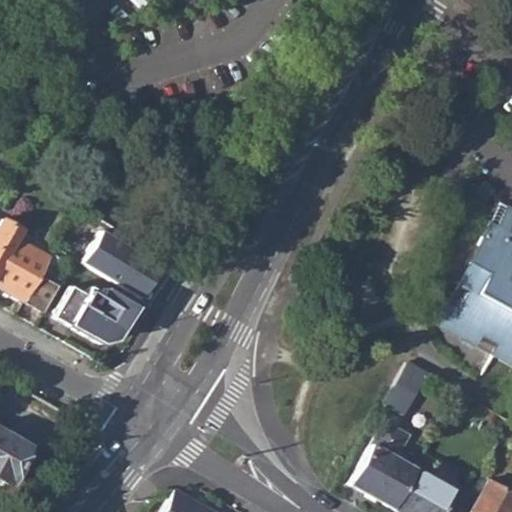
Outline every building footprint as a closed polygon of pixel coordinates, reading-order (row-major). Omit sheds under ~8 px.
[(254,146),(243,164),(249,168),(261,150),(254,146)] [(423,319),(511,370),(511,212),(500,205),(496,212),(482,204),(477,205),(475,208),(477,212),(493,220),(489,224),(482,220),(423,319)] [(0,289),(19,300),(34,275),(44,255),(12,237),(17,229),(0,218),(0,289)] [(19,300),(38,311),(52,286),(34,275),(19,300)] [(47,316),(94,344),(109,339),(129,306),(99,288),(94,295),(81,287),(77,295),(65,287),(47,316)] [(378,402),(398,414),(423,372),(402,360),(378,402)] [(344,483),(387,508),(409,469),(410,468),(392,456),(404,435),(382,422),(379,422),(344,483)] [(0,477),(5,481),(25,443),(0,430),(0,477)] [(387,508),(394,511),(435,511),(448,491),(409,469),(387,508)] [(465,511),(505,511),(511,501),(511,494),(485,479),(465,511)] [(162,511),(209,511),(174,491),(162,511)]
